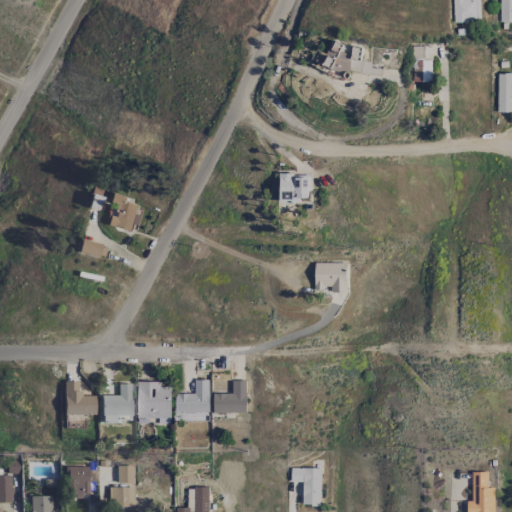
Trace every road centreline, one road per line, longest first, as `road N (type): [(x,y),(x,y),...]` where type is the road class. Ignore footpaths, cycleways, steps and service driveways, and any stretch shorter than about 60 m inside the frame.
road 1 (residential): [(511,349),(112,338),(0,345)]
road 2 (residential): [(112,338),(243,94),(281,0)]
road 3 (residential): [(511,145),(281,144),(243,94)]
road 4 (residential): [(0,137),(77,0)]
